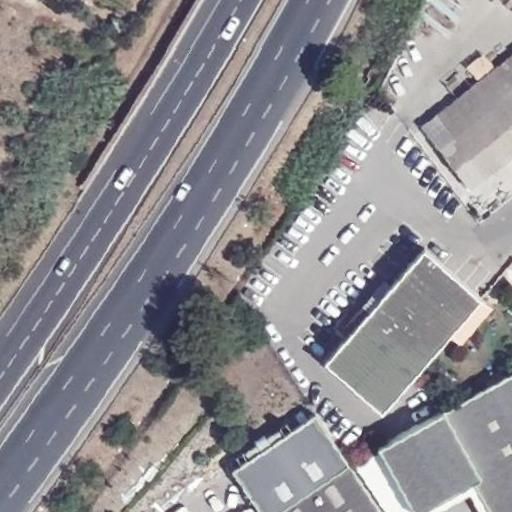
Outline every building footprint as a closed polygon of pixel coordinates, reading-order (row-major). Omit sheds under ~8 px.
[(511,151),(511,53),(437,113),(485,173),(511,151)] [(481,214),(511,190),(511,162),(468,196),(481,214)] [(480,298),(424,246),(321,357),(377,409),(480,298)] [(511,511),(511,370),(506,374),(372,443),(408,511),(409,511),(467,481),(483,511),(511,511)] [(227,465),(259,511),(378,511),(343,459),(310,409),(227,465)]
